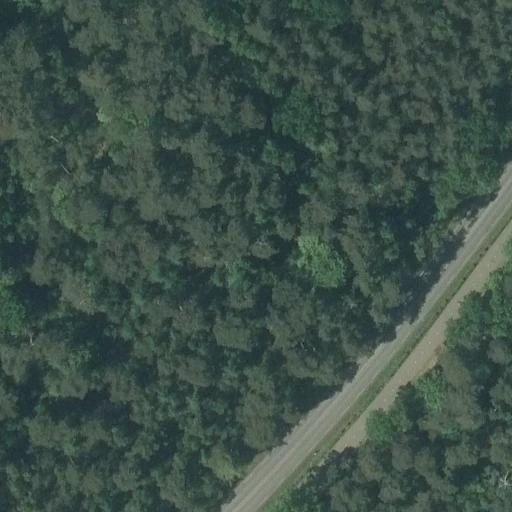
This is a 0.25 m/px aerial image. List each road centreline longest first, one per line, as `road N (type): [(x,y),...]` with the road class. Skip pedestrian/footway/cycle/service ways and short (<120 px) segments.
road 1 (primary): [(230,511),(273,474),(511,162)]
road 2 (unclassified): [(291,511),(511,233)]
